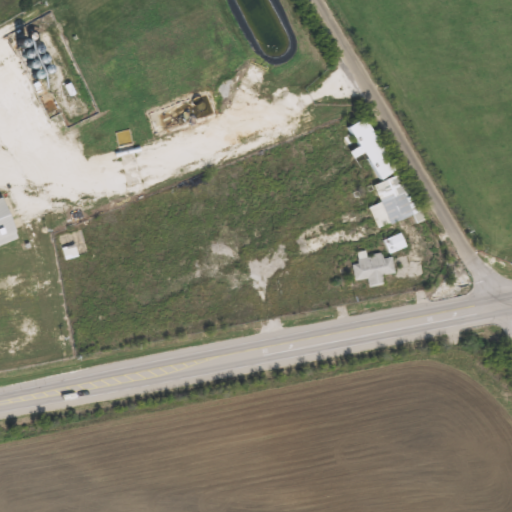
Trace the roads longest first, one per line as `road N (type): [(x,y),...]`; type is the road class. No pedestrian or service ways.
road 1 (trunk): [(0,404),(511,305)]
road 2 (residential): [(503,307),(321,0)]
